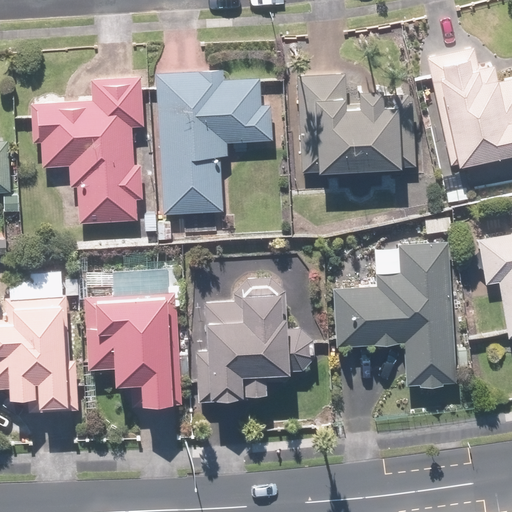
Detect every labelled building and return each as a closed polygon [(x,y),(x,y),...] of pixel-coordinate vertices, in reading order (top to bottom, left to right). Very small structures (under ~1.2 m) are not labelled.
[(480,43),(429,54),(453,160),(511,146),(511,73),(506,75),(502,58),(484,62),(480,43)] [(227,65),(163,66),(165,210),(229,209),(228,150),(232,150),(231,136),(276,136),(276,100),(266,100),(266,76),(227,76),(227,65)] [(344,69),(303,69),(302,168),(330,168),(330,160),(409,161),(410,95),(394,94),(394,83),(371,82),(371,100),(355,100),(355,87),(344,87),(344,69)] [(96,97),(33,97),(33,137),(44,137),(44,159),(74,159),(74,181),(83,181),(83,218),(138,218),(138,190),(146,190),(146,161),(136,161),(136,119),(148,119),(148,72),(97,72),(96,97)] [(0,188),(15,188),(14,137),(0,137),(0,188)] [(473,165),(443,170),(447,199),(477,195),(473,165)] [(511,230),(483,233),(487,276),(503,275),(508,332),(511,332),(511,230)] [(377,282),(338,283),(340,340),(410,338),(411,378),(459,377),(456,238),(399,239),(399,242),(376,242),(377,282)] [(0,313),(0,382),(17,382),(17,386),(47,385),(48,394),(77,393),(73,289),(68,290),(67,268),(15,270),(16,295),(10,296),(10,313),(0,313)] [(250,298),(209,298),(209,344),(201,344),(200,394),(234,395),(234,386),(275,386),(276,364),(297,364),(297,307),(292,307),(292,284),(250,284),(250,298)] [(181,287),(91,291),(91,363),(124,363),(124,375),(136,375),(136,398),(181,398),(181,287)]
